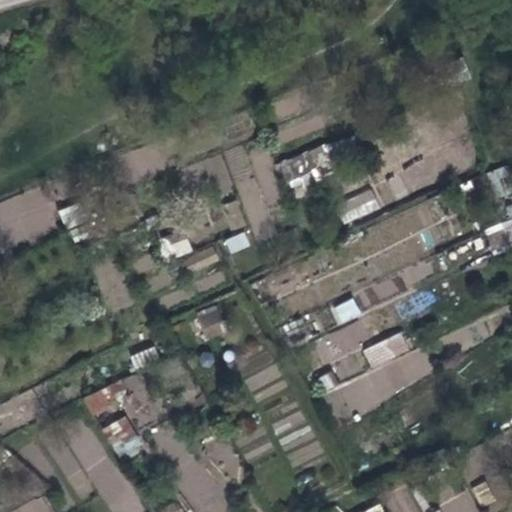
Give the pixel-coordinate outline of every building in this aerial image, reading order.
[(290,192),(338,172),(326,143),(278,162),(290,192)] [(511,186),(504,166),(487,173),(497,198),(511,191),(511,186)] [(395,198),(407,194),(399,174),(387,178),(395,198)] [(344,224),(380,206),(370,187),(335,204),(344,224)] [(0,262),(62,241),(45,191),(0,206),(0,262)] [(390,248),(397,265),(418,256),(410,237),(443,223),(432,199),(363,229),(374,254),(390,248)] [(75,203),(58,211),(66,228),(83,221),(75,203)] [(230,254),(250,245),(244,231),(224,240),(230,254)] [(192,251),(187,235),(160,243),(164,259),(192,251)] [(190,275),(220,259),(212,244),(182,260),(190,275)] [(339,325),(361,314),(353,297),(331,308),(339,325)] [(226,332),(217,305),(195,313),(204,339),(226,332)] [(332,358),(371,339),(361,319),(322,338),(332,358)] [(403,333),(364,351),(372,369),(411,351),(403,333)] [(153,346),(129,357),(135,369),(159,358),(153,346)] [(340,419),(434,373),(421,346),(327,391),(340,419)] [(247,389),(279,379),(269,348),(237,358),(247,389)] [(102,429),(120,460),(143,446),(125,415),(102,429)] [(66,435),(109,511),(140,511),(90,422),(66,435)] [(480,507),(495,500),(487,481),(472,487),(480,507)] [(418,511),(407,487),(385,496),(391,511),(418,511)] [(474,511),(466,493),(428,511),(474,511)] [(361,511),(384,511),(380,503),(361,511)]
